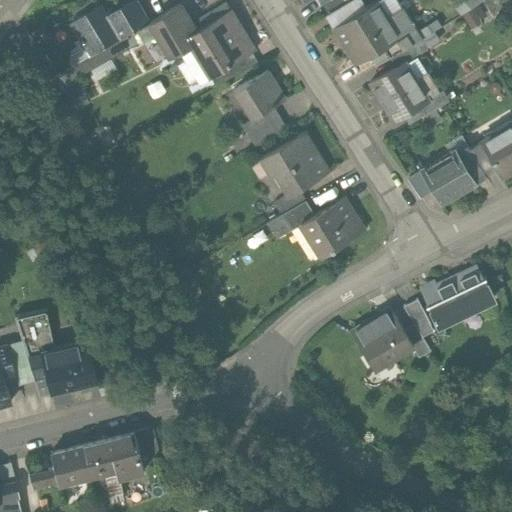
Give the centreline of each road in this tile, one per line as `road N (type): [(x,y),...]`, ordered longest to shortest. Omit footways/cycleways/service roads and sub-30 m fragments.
road 1 (residential): [(427,255),(265,0)]
road 2 (residential): [(0,446),(209,397),(256,371)]
road 3 (residential): [(456,511),(346,459),(256,371)]
road 4 (residential): [(256,371),(327,304),(427,255)]
